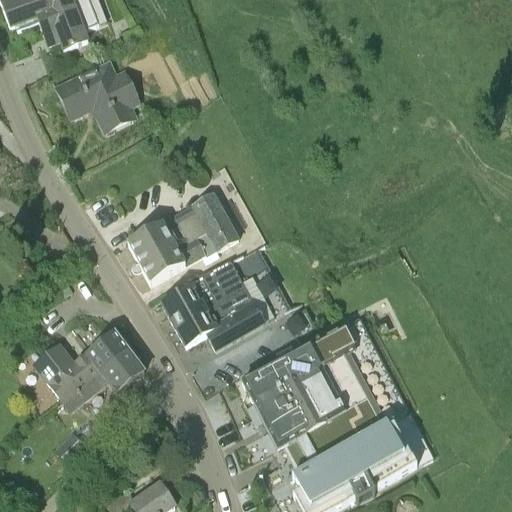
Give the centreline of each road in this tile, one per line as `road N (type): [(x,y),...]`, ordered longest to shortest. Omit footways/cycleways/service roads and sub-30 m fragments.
road 1 (residential): [(175,389),(52,185),(0,65)]
road 2 (unclassified): [(43,511),(134,419),(175,389)]
road 3 (residential): [(226,511),(175,389)]
